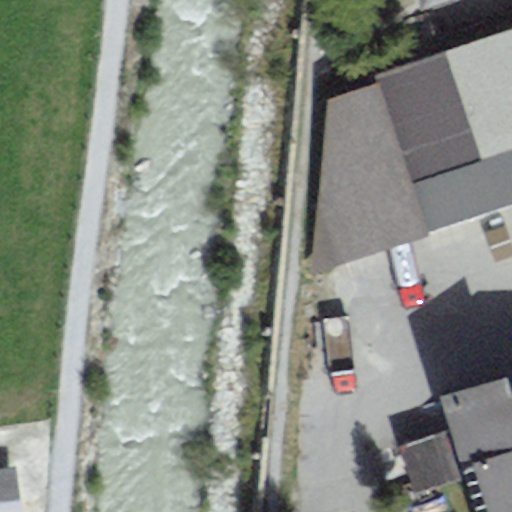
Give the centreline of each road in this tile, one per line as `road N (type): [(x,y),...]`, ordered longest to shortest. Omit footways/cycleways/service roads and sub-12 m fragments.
road 1 (track): [(126,0),(80,278),(59,511)]
road 2 (residential): [(511,365),(337,419),(327,511)]
